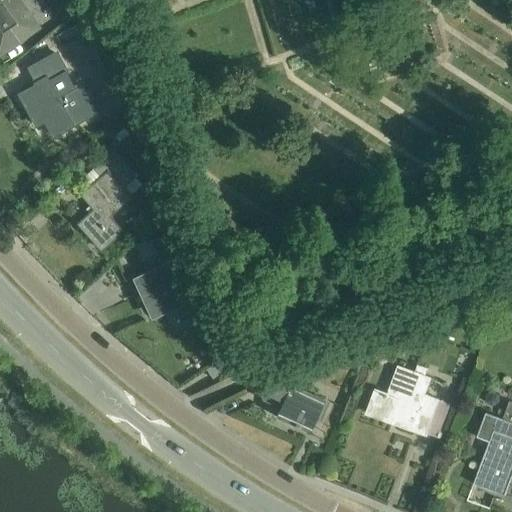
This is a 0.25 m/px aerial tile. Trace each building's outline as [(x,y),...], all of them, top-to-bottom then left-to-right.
[(0,0),(0,36),(5,34),(13,46),(36,30),(14,0),(0,0)] [(66,0),(45,0),(59,20),(74,11),(66,0)] [(19,96),(44,141),(102,109),(87,82),(57,99),(48,82),(64,73),(55,56),(27,71),(36,87),(19,96)] [(115,151),(108,157),(94,170),(101,178),(81,196),(94,211),(77,225),(100,251),(121,233),(107,218),(129,199),(121,189),(136,175),(115,151)] [(135,282),(152,318),(188,301),(178,278),(183,275),(166,238),(153,244),(164,268),(135,282)] [(431,380),(426,378),(429,369),(419,365),(415,374),(400,369),(390,396),(377,392),(368,415),(427,436),(440,402),(425,396),(431,380)] [(322,414),(328,403),(292,386),(286,373),(257,388),(263,400),(272,395),(284,401),(276,417),(308,432),(318,412),(322,414)] [(511,403),(510,402),(503,420),(487,414),(478,438),(490,442),(474,485),(506,496),(511,479),(511,403)]
